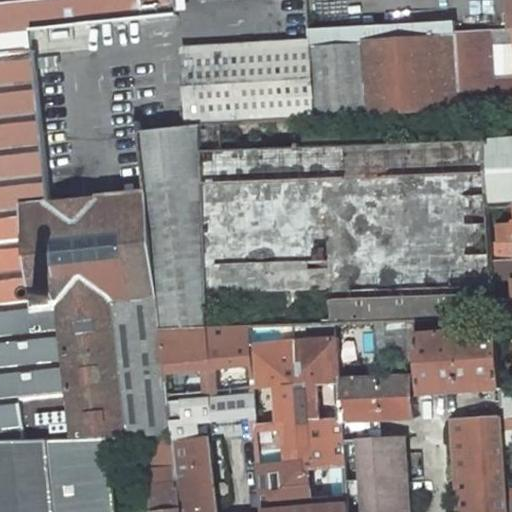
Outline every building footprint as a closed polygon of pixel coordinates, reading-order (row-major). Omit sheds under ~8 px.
[(179,12),(177,0),(0,0),(0,32),(29,29),(179,12)] [(314,120),(461,111),(456,32),(456,21),(309,30),(309,41),(314,120)] [(511,41),(511,30),(511,28),(490,30),(456,32),(461,111),(494,109),(511,107),(511,79),(493,81),(491,43),(511,41)] [(204,127),(314,120),(309,41),(182,49),(187,124),(187,127),(204,126),(204,127)] [(0,307),(35,304),(24,207),(50,204),(50,201),(33,51),(0,54),(0,307)] [(144,191),(50,201),(50,204),(24,207),(35,304),(36,310),(61,307),(76,443),(108,441),(173,436),(162,330),(210,329),(204,151),(204,127),(204,126),(187,127),(138,132),(144,191)] [(511,139),(204,151),(210,329),(336,324),(416,321),(496,318),(492,262),(491,245),(488,209),(511,207),(511,139)] [(511,241),(511,224),(496,225),(497,243),(511,241)] [(511,258),(511,244),(491,245),(492,262),(511,260),(511,258)] [(36,310),(35,304),(0,307),(0,511),(115,511),(108,441),(76,443),(61,307),(36,310)] [(420,394),(502,388),(502,387),(499,328),(417,334),(416,321),(336,324),(348,511),(410,511),(406,436),(380,438),(380,428),(371,428),(370,420),(415,418),(413,377),(387,378),(386,371),(373,372),(373,379),(369,379),(368,359),(418,356),(420,394)] [(180,511),(348,511),(336,324),(210,329),(162,330),(173,436),(174,447),(180,511)] [(511,386),(502,387),(502,388),(503,404),(504,420),(511,419),(511,386)] [(509,511),(509,492),(507,454),(504,420),(503,404),(476,406),(477,418),(465,419),(471,511),(509,511)] [(180,511),(176,469),(174,447),(162,448),(164,470),(149,471),(153,511),(180,511)]
